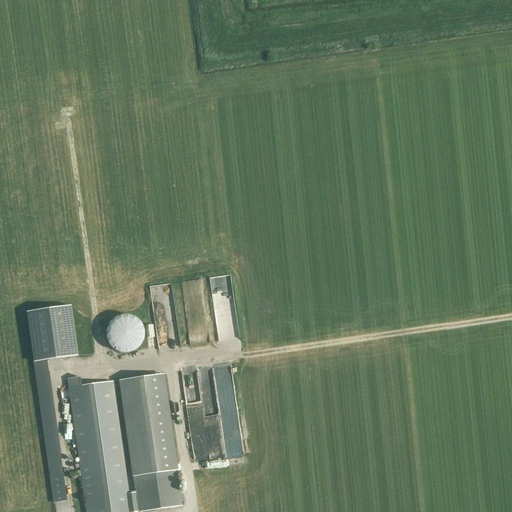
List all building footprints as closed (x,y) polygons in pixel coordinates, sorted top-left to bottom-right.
[(239,339),(232,275),(210,278),(215,323),(207,324),(209,342),(239,339)] [(181,282),(182,293),(197,291),(198,300),(204,300),(201,280),(181,282)] [(27,313),(34,362),(77,356),(70,307),(27,313)] [(135,318),(128,316),(119,317),(112,320),(107,327),(106,335),(108,343),(112,349),(118,353),(123,354),(129,353),(135,351),(141,346),(144,339),(144,331),(141,324),(135,318)] [(112,381),(81,385),(80,378),(69,380),(87,511),(135,511),(182,505),(163,373),(121,380),(137,491),(128,492),(112,381)] [(51,481),(54,504),(66,502),(63,479),(51,481)]
